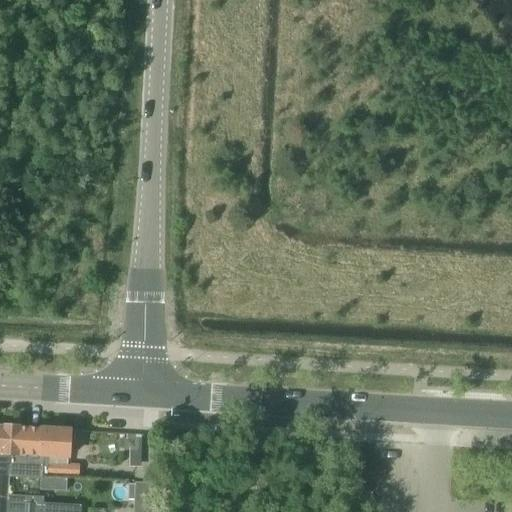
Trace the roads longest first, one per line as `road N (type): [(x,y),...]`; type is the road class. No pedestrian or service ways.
road 1 (tertiary): [(137,395),(162,0)]
road 2 (tertiary): [(137,395),(417,410)]
road 3 (tertiary): [(0,386),(137,395)]
